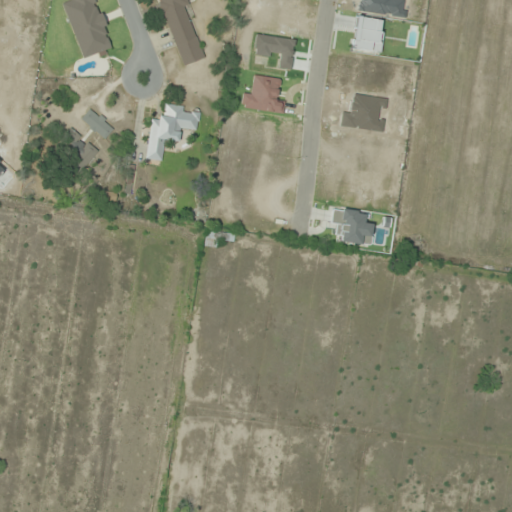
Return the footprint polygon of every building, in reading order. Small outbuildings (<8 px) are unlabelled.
[(204,57),(183,0),(156,0),(181,66),(204,57)] [(196,131),(198,112),(183,110),(184,106),(164,104),(162,118),(149,117),(144,161),(161,162),(163,140),(176,142),(178,128),(196,131)] [(100,138),(109,126),(88,110),(79,121),(100,138)] [(59,147),(76,154),(83,136),(66,129),(59,147)] [(216,247),(216,240),(232,242),(232,234),(205,231),(203,246),(216,247)]
